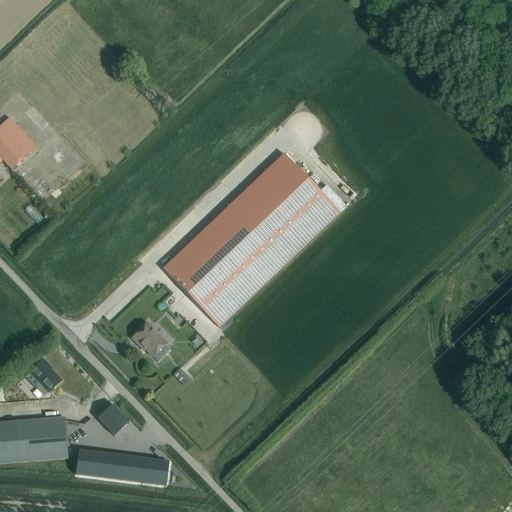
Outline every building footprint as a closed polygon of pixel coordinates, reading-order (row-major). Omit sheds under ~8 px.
[(11,171),(36,146),(9,118),(0,125),(0,162),(2,161),(11,171)] [(219,328),(226,321),(340,212),(320,192),(284,154),(163,269),(219,328)] [(315,182),(318,178),(310,170),(306,173),(315,182)] [(333,181),(327,186),(347,208),(353,203),(333,181)] [(340,212),(346,206),(326,186),(320,192),(340,212)] [(153,357),(166,343),(147,323),(132,338),(138,345),(140,344),(153,357)] [(43,360),(36,366),(29,372),(40,383),(35,387),(44,397),(49,393),(61,381),(48,367),(49,366),(43,360)] [(191,380),(181,370),(180,369),(173,375),(174,376),(185,387),(191,380)] [(112,404),(97,418),(114,436),(129,422),(112,404)] [(81,427),(81,424),(65,421),(64,418),(0,423),(0,464),(66,459),(69,456),(67,452),(66,438),(81,427)] [(78,450),(75,475),(165,486),(166,486),(169,462),(78,450)]
